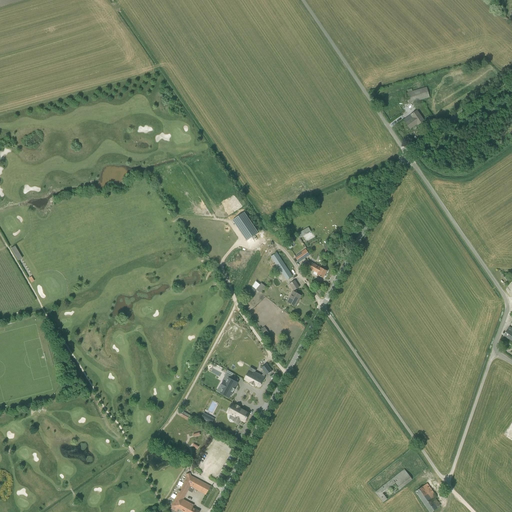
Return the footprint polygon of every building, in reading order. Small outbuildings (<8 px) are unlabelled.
[(430,97),(427,88),(406,94),(408,103),(430,97)] [(418,125),(424,121),(417,111),(411,115),(413,118),(406,123),(410,129),(417,124),(418,125)] [(250,221),(238,229),(247,241),(258,233),(250,221)] [(309,228),(297,232),(299,237),(311,233),(309,228)] [(300,253),(304,259),(310,255),(306,249),(300,253)] [(289,279),(292,276),(276,253),(271,256),(284,276),(286,274),(289,279)] [(323,278),(327,271),(321,268),(314,264),(310,262),(307,267),(315,271),(313,274),(317,276),(317,275),(323,278)] [(295,281),(290,284),(294,290),(299,287),(295,281)] [(260,293),(265,287),(261,283),(256,290),(260,293)] [(301,296),(294,292),(288,302),(295,306),(301,296)] [(503,336),(511,341),(511,328),(509,326),(503,336)] [(246,350),(252,339),(241,333),(232,349),(238,352),(240,347),(246,350)] [(264,378),(266,374),(267,375),(272,371),(267,364),(262,368),(264,371),(262,375),(261,377),(254,373),(253,374),(249,372),(249,373),(245,379),(250,382),(250,383),(255,385),(255,384),(259,386),(264,378)] [(234,389),(237,383),(236,383),(230,379),(232,376),(226,374),(225,376),(228,378),(226,383),(224,382),(223,382),(221,387),(223,388),(220,393),(229,398),(232,392),(233,392),(235,389),(234,389)] [(236,406),(232,404),(227,413),(231,415),(235,417),(233,421),(236,422),(238,424),(240,420),(245,422),(249,413),(248,412),(239,408),(240,407),(236,405),(236,406)] [(375,492),(383,502),(412,479),(404,469),(375,492)] [(184,511),(198,511),(199,511),(192,508),(193,505),(183,499),(190,487),(192,488),(190,492),(192,493),(194,489),(205,495),(210,486),(191,476),(186,477),(171,505),(172,505),(170,510),(171,511),(175,511),(178,508),(184,511)] [(429,511),(431,511),(438,508),(440,505),(435,498),(436,497),(427,483),(415,492),(429,511)]
